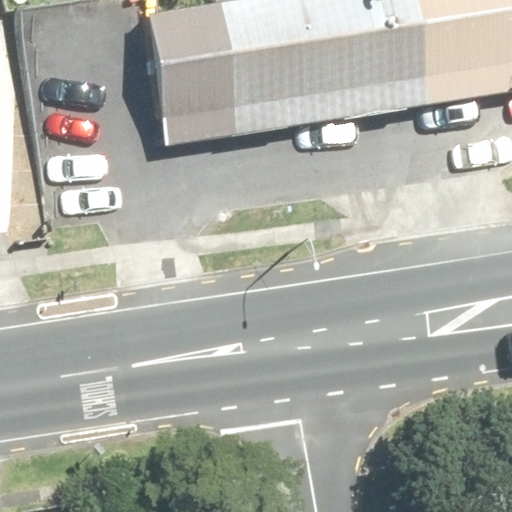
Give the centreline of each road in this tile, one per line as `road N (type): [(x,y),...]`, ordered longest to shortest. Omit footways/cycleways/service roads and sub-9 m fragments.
road 1 (primary): [(288,344),(0,389)]
road 2 (primary): [(511,312),(288,344)]
road 3 (residential): [(315,511),(288,344)]
